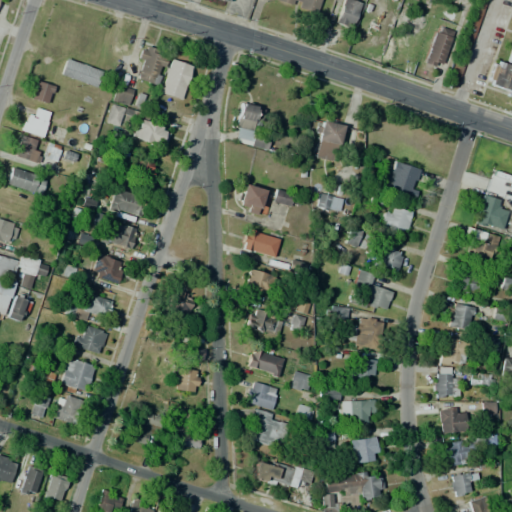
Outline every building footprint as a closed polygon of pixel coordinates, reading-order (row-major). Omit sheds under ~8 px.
[(319,0),(314,14),(298,8),(301,0),(293,0),(292,5),(277,0),(319,0)] [(342,0),(348,0),(359,4),(351,25),(344,22),(342,26),(334,22),(342,0)] [(485,0),(480,15),(471,11),(475,0),(485,0)] [(436,25),(452,31),(438,68),(422,62),(436,25)] [(141,45),(166,54),(155,85),(130,76),(141,45)] [(100,70),(95,86),(59,75),(64,59),(100,70)] [(169,59),(189,66),(178,99),(158,92),(169,59)] [(496,62),(511,68),(511,97),(505,95),(503,90),(488,84),(489,81),(486,79),(491,65),(495,66),(496,62)] [(46,104),(29,98),(35,80),(52,86),(46,104)] [(125,106),(109,100),(115,84),(131,90),(125,106)] [(266,108),(264,118),(255,116),(251,135),(260,137),(258,147),(231,141),(239,102),(266,108)] [(132,111),(130,120),(122,117),(119,127),(103,122),(109,103),(132,111)] [(32,116),(34,109),(48,114),(40,137),(19,130),(24,114),(32,116)] [(168,129),(162,148),(130,138),(136,119),(168,129)] [(320,120),(341,125),(333,161),(312,156),(320,120)] [(40,142),(33,162),(13,155),(20,135),(40,142)] [(45,141),(60,146),(54,161),(40,156),(45,141)] [(154,162),(149,181),(110,169),(115,151),(154,162)] [(392,161),(418,169),(408,198),(383,190),(392,161)] [(44,178),(39,194),(5,183),(10,167),(44,178)] [(242,183),(266,191),(258,215),(235,208),(242,183)] [(130,194),(128,202),(137,205),(134,213),(125,210),(123,219),(104,213),(112,188),(130,194)] [(292,194),(288,206),(270,200),(274,188),(292,194)] [(341,199),(338,212),(314,206),(318,193),(341,199)] [(480,195),(498,199),(496,208),(505,210),(501,228),(474,223),(480,195)] [(377,228),(382,212),(391,215),(393,207),(410,212),(402,236),(377,228)] [(0,219),(16,225),(10,244),(0,240),(0,219)] [(133,229),(127,250),(98,241),(105,220),(133,229)] [(349,227),(360,231),(355,247),(343,243),(349,227)] [(496,236),(487,266),(466,260),(472,240),(461,237),(464,227),(496,236)] [(277,239),(271,257),(245,248),(251,230),(277,239)] [(90,236),(76,233),(74,243),(88,246),(90,236)] [(402,252),(394,274),(368,265),(375,242),(402,252)] [(0,249),(47,264),(42,280),(32,277),(28,289),(17,286),(21,273),(15,271),(13,280),(0,276),(0,249)] [(96,253),(113,260),(109,270),(118,273),(115,284),(88,274),(96,253)] [(485,274),(477,298),(455,290),(463,266),(485,274)] [(271,275),(266,294),(242,287),(247,268),(271,275)] [(357,269),(374,275),(370,287),(389,294),(383,311),(364,304),(367,296),(350,290),(357,269)] [(0,281),(3,282),(4,279),(14,282),(1,325),(0,324),(0,281)] [(499,291),(511,291),(511,279),(499,279),(499,291)] [(62,313),(65,305),(68,306),(70,298),(76,301),(80,290),(108,300),(102,317),(86,312),(83,321),(62,313)] [(173,292),(193,300),(183,329),(163,321),(173,292)] [(13,293),(30,299),(22,323),(5,316),(13,293)] [(466,330),(445,326),(449,303),(471,307),(466,330)] [(346,307),(344,320),(329,318),(331,305),(346,307)] [(280,317),(274,336),(243,326),(249,308),(280,317)] [(292,314),(303,318),(298,333),(286,329),(292,314)] [(344,343),(348,324),(358,326),(360,316),(379,320),(373,349),(344,343)] [(70,345),(74,334),(83,337),(86,326),(104,331),(97,353),(70,345)] [(483,335),(496,336),(494,358),(481,357),(483,335)] [(461,366),(437,362),(440,337),(465,340),(461,366)] [(186,346),(183,357),(165,353),(168,341),(186,346)] [(262,345),(272,349),(269,356),(280,360),(275,375),(244,365),(249,350),(259,353),(262,345)] [(202,360),(203,350),(190,348),(189,359),(202,360)] [(351,356),(373,360),(369,384),(346,380),(351,356)] [(92,366),(85,386),(76,383),(73,393),(55,387),(65,357),(92,366)] [(503,357),(511,358),(511,377),(499,375),(503,357)] [(54,371),(49,386),(26,379),(30,364),(54,371)] [(197,371),(194,392),(169,389),(172,367),(197,371)] [(431,367),(448,367),(448,377),(456,378),(456,398),(431,398),(431,367)] [(309,376),(304,393),(286,387),(292,370),(309,376)] [(488,373),(488,386),(465,385),(466,372),(488,373)] [(275,389),(268,409),(243,401),(250,381),(275,389)] [(337,390),(336,401),(316,400),(317,388),(337,390)] [(33,393),(47,398),(41,416),(26,410),(33,393)] [(58,393),(80,400),(73,424),(50,417),(58,393)] [(371,399),(372,422),(351,424),(350,412),(339,413),(338,401),(371,399)] [(493,401),(494,414),(479,414),(478,402),(493,401)] [(437,408),(453,407),(454,415),(462,414),(464,430),(439,433),(437,408)] [(146,424),(154,426),(152,436),(144,434),(141,444),(125,440),(132,410),(148,414),(146,424)] [(279,447),(247,438),(255,411),(270,416),(269,420),(285,425),(279,447)] [(198,431),(196,448),(164,444),(166,427),(198,431)] [(463,443),(462,433),(492,430),(493,441),(473,442),(474,453),(463,454),(464,464),(444,466),(442,445),(463,443)] [(331,449),(318,449),(317,432),(331,432),(331,449)] [(373,436),(376,459),(349,464),(345,441),(373,436)] [(0,455),(15,461),(7,484),(0,481),(0,455)] [(254,462),(272,468),(274,460),(311,471),(308,480),(301,477),(297,491),(249,476),(254,462)] [(25,467),(40,472),(31,496),(17,491),(25,467)] [(369,470),(370,478),(380,477),(382,494),(373,495),(374,504),(364,505),(363,497),(343,499),(342,491),(331,492),(333,506),(323,507),(320,476),(369,470)] [(49,472),(66,478),(58,503),(40,497),(49,472)] [(466,472),(470,493),(450,497),(446,476),(466,472)] [(120,496),(117,507),(106,504),(103,511),(94,511),(92,511),(99,489),(120,496)] [(320,511),(339,511),(339,503),(331,503),(330,494),(320,494),(320,511)] [(126,511),(131,498),(153,505),(150,511),(126,511)] [(482,498),(486,511),(462,511),(460,504),(482,498)]
